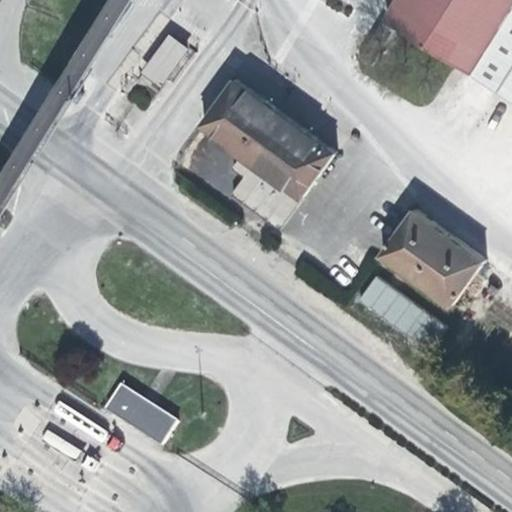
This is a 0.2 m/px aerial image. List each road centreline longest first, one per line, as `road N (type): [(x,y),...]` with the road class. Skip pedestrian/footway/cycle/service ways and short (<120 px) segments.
road 1 (tertiary): [(0,127),(511,503)]
road 2 (unclassified): [(0,230),(31,243),(79,310),(131,340),(228,358),(285,389),(456,511)]
